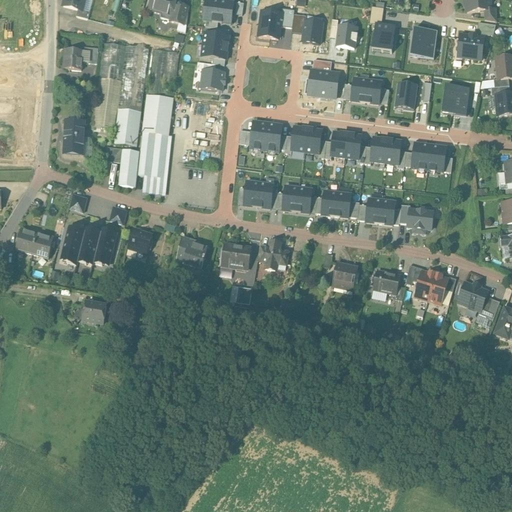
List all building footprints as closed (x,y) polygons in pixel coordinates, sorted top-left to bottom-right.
[(65,0),(63,8),(78,12),(82,13),(82,12),(84,0),(65,0)] [(176,0),(152,0),(149,11),(162,15),(160,19),(170,22),(175,5),(176,0)] [(209,0),(206,0),(203,21),(209,22),(208,28),(217,29),(218,23),(232,25),(235,3),(209,0)] [(490,0),(464,2),(465,8),(466,8),(467,14),(484,13),(484,12),(491,12),(490,0)] [(188,9),(175,5),(170,22),(170,23),(183,26),(184,26),(186,27),(189,10),(188,9)] [(372,9),(370,26),(376,27),(372,53),(392,56),(396,29),(382,27),(384,10),(372,9)] [(263,14),(259,39),(278,42),(280,29),(292,30),(294,16),(295,12),(282,10),(281,17),(263,14)] [(491,12),(484,12),(484,13),(485,22),(497,24),(496,11),(491,12)] [(90,14),(82,12),(82,13),(78,12),(76,18),(88,21),(90,14)] [(306,18),(294,16),(292,30),(292,34),(304,36),(303,43),(321,46),(324,26),(306,23),(306,18)] [(357,30),(339,28),(336,49),(354,52),(355,45),(357,45),(358,38),(356,38),(357,30)] [(229,31),(217,29),(217,34),(205,32),(202,56),(214,58),(213,66),(216,66),(224,67),(225,61),(227,61),(231,37),(228,37),(229,31)] [(438,35),(414,32),(410,58),(435,61),(438,35)] [(176,35),(174,41),(182,43),(184,37),(176,35)] [(482,63),(485,41),(460,37),(457,59),(482,63)] [(105,40),(93,136),(111,138),(123,43),(105,40)] [(149,46),(126,43),(113,145),(136,148),(149,46)] [(89,54),(65,51),(63,70),(81,72),(82,62),(88,63),(89,54)] [(179,54),(153,51),(147,98),(173,101),(179,54)] [(98,54),(89,54),(88,63),(88,64),(97,65),(98,54)] [(511,58),(496,60),(498,81),(498,82),(508,81),(511,80),(511,58)] [(311,82),(307,81),(305,97),(335,101),(339,76),(330,75),(332,65),(313,62),(311,82)] [(215,73),(216,66),(202,64),(199,89),(223,92),(226,75),(215,73)] [(345,87),(343,102),(387,108),(389,92),(381,91),(382,84),(354,81),(353,88),(345,87)] [(508,81),(498,82),(498,81),(494,82),(494,90),(509,88),(508,81)] [(432,86),(423,85),(421,102),(429,103),(432,86)] [(418,88),(399,86),(395,109),(414,112),(418,88)] [(470,91),(446,88),(442,115),(466,118),(470,91)] [(494,90),(491,90),(492,98),(496,98),(496,97),(510,96),(509,88),(494,90)] [(511,95),(510,96),(496,97),(496,98),(497,111),(500,111),(501,117),(511,116),(511,95)] [(173,101),(147,98),(142,133),(169,137),(173,101)] [(84,123),(66,122),(64,153),(83,155),(84,123)] [(244,134),(242,146),(249,147),(249,144),(263,146),(266,124),(252,122),(250,135),(244,134)] [(277,151),(283,152),(285,140),(279,139),(281,126),(266,124),(263,146),(277,148),(277,151)] [(285,140),(283,152),(290,153),(290,150),(304,152),(307,130),(293,128),(291,141),(285,140)] [(318,157),(324,158),(326,146),(320,145),(322,132),(307,130),(304,152),(319,154),(318,157)] [(169,137),(142,133),(137,174),(144,175),(142,187),(162,189),(169,137)] [(326,146),(324,158),(331,159),(331,156),(345,158),(348,136),(334,134),(332,147),(326,146)] [(359,163),(365,164),(367,152),(361,151),(363,138),(348,136),(345,158),(359,160),(359,163)] [(367,152),(365,164),(372,165),(372,162),(386,164),(389,142),(375,140),(373,153),(367,152)] [(400,169),(406,170),(408,158),(402,157),(404,144),(389,142),(386,164),(400,166),(400,169)] [(408,158),(406,170),(413,171),(413,168),(427,170),(431,148),(416,146),(414,158),(408,158)] [(113,149),(106,148),(105,161),(111,162),(113,149)] [(441,175),(447,176),(449,163),(443,163),(445,150),(431,148),(427,170),(442,172),(441,175)] [(123,151),(113,149),(111,162),(121,163),(123,151)] [(137,153),(123,151),(121,163),(119,184),(134,186),(137,165),(135,165),(137,153)] [(244,190),(239,189),(237,200),(276,205),(277,194),(273,194),(274,183),(246,179),(244,190)] [(283,195),(277,194),(276,205),(314,210),(316,199),(311,199),(313,188),(285,184),(283,195)] [(322,200),(316,199),(314,210),(353,215),(354,204),(350,203),(351,193),(323,189),(322,200)] [(86,197),(73,194),(69,207),(82,211),(86,197)] [(360,205),(354,204),(353,215),(391,220),(393,209),(389,208),(390,198),(362,194),(360,205)] [(511,203),(503,204),(503,214),(507,216),(507,226),(511,225),(511,203)] [(126,209),(113,205),(109,218),(122,222),(126,209)] [(402,205),(400,221),(407,222),(406,226),(413,227),(412,231),(424,233),(425,229),(432,230),(434,212),(410,209),(410,206),(402,205)] [(83,230),(69,225),(61,253),(67,254),(66,259),(75,262),(76,258),(83,230)] [(83,230),(76,258),(91,262),(92,258),(100,230),(84,226),(83,230)] [(100,230),(92,258),(107,262),(116,230),(101,226),(100,230)] [(151,232),(132,226),(127,244),(136,246),(146,249),(151,232)] [(36,232),(21,228),(19,236),(18,236),(15,247),(31,252),(36,232)] [(52,237),(36,232),(31,252),(48,256),(51,244),(50,244),(52,237)] [(205,243),(188,238),(189,235),(181,233),(175,253),(200,260),(202,254),(203,254),(204,252),(203,252),(205,243)] [(280,239),(269,237),(267,244),(265,257),(263,264),(275,266),(277,259),(285,261),(288,248),(279,246),(280,239)] [(511,237),(500,239),(500,248),(508,247),(510,262),(511,261),(511,237)] [(250,243),(223,239),(220,260),(235,262),(235,260),(247,262),(250,243)] [(267,244),(258,242),(256,255),(265,257),(267,244)] [(331,253),(325,251),(323,263),(329,264),(331,253)] [(12,261),(6,260),(1,276),(8,276),(12,261)] [(357,265),(336,260),(331,281),(353,286),(357,265)] [(416,266),(409,264),(405,282),(411,283),(412,279),(416,266)] [(423,268),(416,266),(412,279),(418,281),(422,270),(423,268)] [(400,275),(376,269),(372,287),(396,292),(398,285),(400,275)] [(422,270),(418,281),(414,294),(427,299),(435,273),(428,271),(428,272),(422,270)] [(442,275),(435,273),(427,299),(441,303),(445,289),(448,278),(442,276),(442,275)] [(456,279),(448,276),(448,278),(445,289),(452,291),(456,279)] [(251,283),(237,280),(234,296),(248,298),(251,283)] [(481,287),(473,284),(472,285),(465,282),(458,300),(480,309),(486,296),(487,291),(480,288),(481,287)] [(404,286),(398,285),(396,292),(395,296),(401,298),(404,286)] [(492,298),(486,296),(480,309),(479,312),(486,315),(492,298)] [(105,304),(85,301),(84,305),(82,319),(102,322),(105,304)] [(84,305),(73,303),(70,317),(82,319),(84,305)] [(511,308),(504,306),(494,331),(508,336),(511,328),(511,327),(511,308)]
